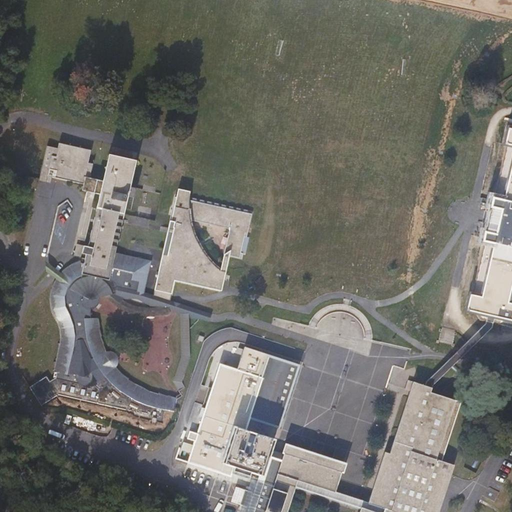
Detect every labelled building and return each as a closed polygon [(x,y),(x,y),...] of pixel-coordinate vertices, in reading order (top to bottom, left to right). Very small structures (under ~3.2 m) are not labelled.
[(511,128),(508,128),(504,144),(506,145),(494,197),(492,197),(490,206),(492,207),(486,232),(484,231),(482,241),(484,241),(472,294),(470,293),(466,310),(479,313),(478,316),(478,318),(481,320),(486,321),(493,323),(500,324),(503,321),(504,319),(511,320),(511,128)] [(109,280),(115,253),(128,196),(133,197),(136,188),(130,187),(136,161),(108,155),(102,181),(89,179),(92,164),(88,163),(91,151),(59,143),(58,148),(47,146),(40,180),(50,183),(52,177),(84,184),(83,191),(99,194),(88,247),(84,246),(82,253),(86,254),(84,264),(81,263),(80,261),(76,263),(69,266),(62,272),(66,275),(64,277),(60,282),(60,283),(56,281),(52,288),(51,296),(51,300),(51,305),(52,312),(54,316),(57,322),(61,334),(61,337),(60,344),(55,370),(57,373),(76,375),(76,380),(83,385),(101,371),(106,378),(111,383),(119,390),(126,395),(132,399),(140,403),(150,407),(158,409),(164,410),(173,411),(175,399),(161,396),(149,392),(144,390),(137,387),(131,383),(127,380),(121,374),(116,369),(118,365),(118,363),(118,360),(117,357),(115,354),(112,353),(111,352),(106,352),(102,343),(99,332),(98,328),(98,319),(90,319),(90,309),(93,309),(97,306),(99,303),(99,298),(105,296),(112,294),(99,277),(109,280)] [(190,195),(178,192),(177,197),(188,200),(190,195)] [(177,197),(176,197),(154,293),(153,295),(169,301),(174,281),(221,292),(229,256),(242,259),(243,254),(245,254),(249,237),(247,237),(252,215),(250,215),(248,211),(246,211),(245,213),(243,212),(241,210),(239,209),(238,211),(237,211),(234,208),(231,208),(230,209),(229,209),(226,207),(224,206),(223,208),(220,207),(218,205),(215,204),(215,206),(213,205),(211,203),(208,202),(207,204),(206,204),(204,201),(201,200),(200,202),(198,202),(196,199),(193,199),(192,201),(188,200),(177,197)] [(115,253),(109,280),(108,282),(144,291),(149,269),(142,259),(115,253)] [(64,277),(44,262),(46,272),(60,282),(64,277)] [(109,280),(99,277),(112,294),(105,296),(108,299),(111,302),(114,305),(119,308),(125,312),(131,314),(136,315),(144,317),(156,316),(162,315),(168,314),(172,315),(182,317),(183,358),(173,384),(184,399),(187,391),(181,382),(190,358),(189,319),(200,319),(208,321),(210,315),(169,301),(153,295),(154,293),(144,291),(108,282),(109,280)] [(493,323),(486,321),(486,324),(427,382),(425,386),(432,388),(433,386),(491,327),(493,323)] [(300,365),(245,347),(237,370),(235,376),(256,382),(246,411),(249,412),(247,419),(279,428),(300,365)] [(249,412),(246,411),(256,382),(235,376),(237,370),(220,364),(197,434),(190,432),(188,438),(195,441),(194,446),(191,453),(188,463),(231,477),(234,467),(259,475),(275,481),(265,511),(438,511),(455,465),(442,461),(461,402),(431,392),(432,388),(425,386),(413,382),(390,453),(385,452),(368,503),(335,492),(341,472),(343,473),(346,463),(285,444),(282,453),(284,453),(282,459),(267,454),(271,439),(244,429),(247,419),(249,412)] [(59,397),(47,377),(30,388),(43,408),(59,397)] [(511,394),(502,392),(500,402),(488,399),(485,411),(498,414),(499,410),(508,412),(511,394)] [(194,446),(185,443),(182,450),(191,453),(194,446)] [(346,457),(348,451),(326,444),(324,450),(346,457)] [(265,511),(275,481),(259,475),(253,493),(236,487),(231,502),(249,507),(247,511),(265,511)]
